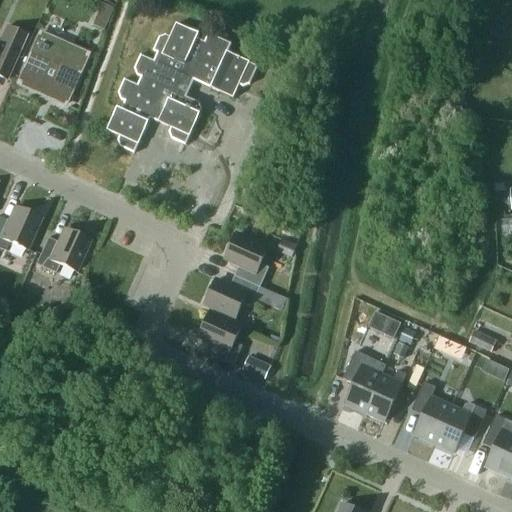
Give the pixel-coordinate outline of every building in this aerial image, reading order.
[(102,30),(111,11),(111,9),(100,4),(91,26),(102,30)] [(250,85),(258,67),(228,53),(232,44),(214,36),(207,38),(204,42),(197,38),(199,34),(176,24),(170,37),(166,35),(159,38),(153,51),(158,53),(154,61),(141,55),(135,69),(137,76),(141,78),(138,85),(125,80),(119,93),(121,100),(125,102),(122,110),(117,108),(107,131),(120,137),(118,141),(121,148),(135,154),(151,119),(171,128),(169,132),(172,139),(186,146),(202,110),(199,103),(187,97),(194,81),(233,99),(239,86),(243,87),(250,85)] [(0,78),(6,81),(18,54),(27,35),(7,26),(0,40),(0,78)] [(64,106),(87,55),(39,34),(17,85),(64,106)] [(260,104),(256,115),(267,120),(271,109),(260,104)] [(25,251),(39,219),(15,208),(9,222),(0,217),(0,249),(6,252),(10,244),(25,251)] [(74,273),(88,241),(65,230),(59,244),(47,239),(35,265),(55,274),(59,266),(74,273)] [(240,265),(235,276),(260,288),(269,268),(261,264),(268,249),(236,234),(225,258),(240,265)] [(297,247),(282,240),(276,252),(292,259),(297,247)] [(251,307),(260,288),(235,276),(229,287),(215,281),(204,305),(236,319),(243,304),(251,307)] [(234,366),(243,346),(234,343),(241,327),(210,313),(199,337),(213,343),(208,355),(234,366)] [(383,334),(393,339),(400,323),(390,319),(383,334)] [(403,329),(398,340),(409,345),(414,334),(403,329)] [(496,341),(474,331),(469,344),(491,354),(496,341)] [(403,359),(408,348),(398,344),(393,355),(403,359)] [(365,413),(382,376),(371,371),(375,361),(355,352),(343,380),(353,385),(345,404),(365,413)] [(271,367),(250,357),(243,371),(265,381),(271,367)] [(393,381),(382,376),(365,413),(385,422),(406,375),(398,371),(393,381)] [(414,435),(434,444),(451,407),(431,398),(436,388),(424,383),(411,411),(423,416),(414,435)] [(451,407),(434,444),(454,453),(463,434),(474,439),(487,412),(469,404),(465,405),(461,412),(451,407)] [(485,467),(507,477),(511,466),(511,423),(496,416),(483,445),(494,450),(485,467)]
